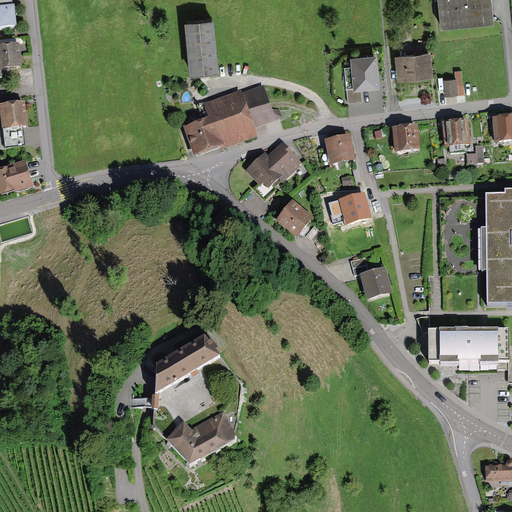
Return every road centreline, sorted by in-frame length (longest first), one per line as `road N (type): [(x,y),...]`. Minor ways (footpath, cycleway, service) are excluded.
road 1 (unclassified): [(197,181),(318,271),(418,382),(469,422)]
road 2 (residential): [(197,181),(269,141),(511,103)]
road 3 (residential): [(54,196),(31,0)]
road 4 (residential): [(145,511),(136,458),(148,383),(130,381),(127,403)]
road 5 (residential): [(54,196),(127,177),(197,181)]
